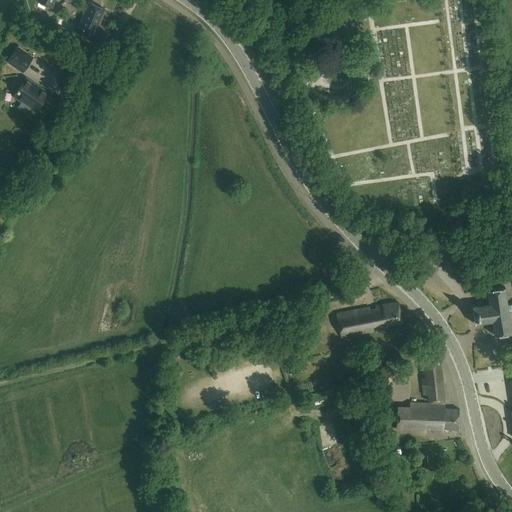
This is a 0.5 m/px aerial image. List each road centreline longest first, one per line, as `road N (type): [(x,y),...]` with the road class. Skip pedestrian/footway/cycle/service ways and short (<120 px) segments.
road 1 (secondary): [(397,279),(315,191),(241,58),(186,0)]
road 2 (track): [(0,213),(44,158),(135,0)]
road 3 (secondary): [(511,498),(488,464),(453,347),(397,279)]
road 4 (unclassified): [(174,337),(397,279)]
road 5 (track): [(0,384),(174,337)]
